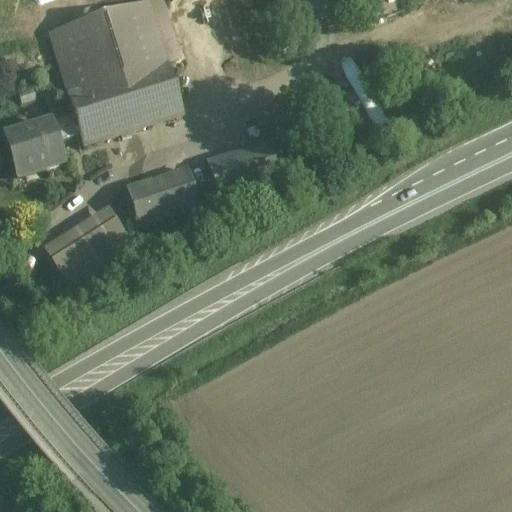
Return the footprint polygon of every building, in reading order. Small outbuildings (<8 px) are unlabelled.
[(148,8),(49,39),(74,119),(80,140),(83,149),(182,118),(148,8)] [(267,132),(291,131),(289,110),(266,112),(267,132)] [(74,119),(51,126),(58,148),(80,140),(74,119)] [(51,126),(2,141),(15,183),(64,168),(58,148),(51,126)] [(267,148),(206,167),(218,206),(280,187),(267,148)] [(187,174),(126,193),(138,232),(199,213),(187,174)] [(107,209),(41,252),(70,294),(135,252),(107,209)]
